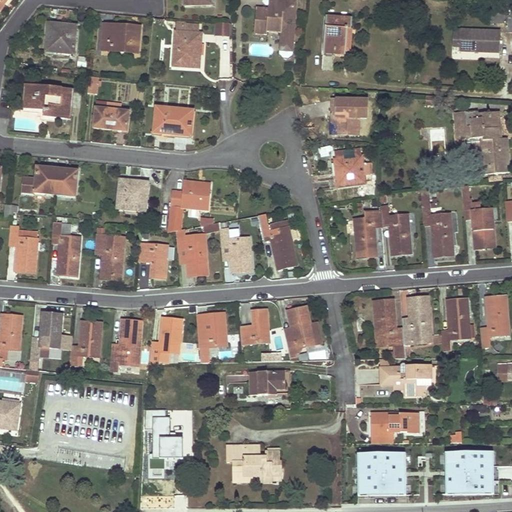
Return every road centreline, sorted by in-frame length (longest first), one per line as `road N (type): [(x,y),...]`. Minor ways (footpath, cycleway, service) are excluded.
road 1 (residential): [(0,290),(117,300),(327,285)]
road 2 (residential): [(249,153),(172,157),(0,138)]
road 3 (residential): [(327,285),(511,270)]
road 4 (residential): [(327,285),(308,199),(291,168)]
